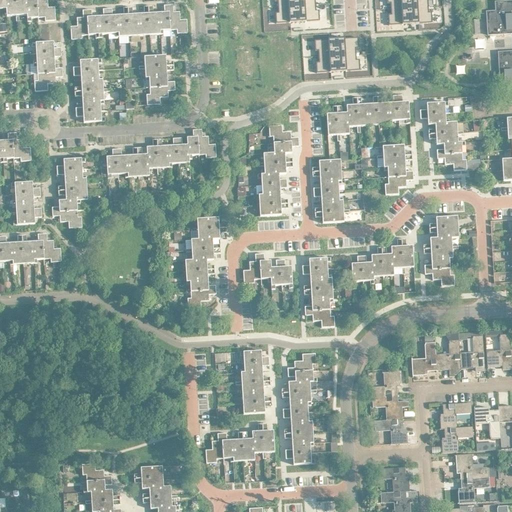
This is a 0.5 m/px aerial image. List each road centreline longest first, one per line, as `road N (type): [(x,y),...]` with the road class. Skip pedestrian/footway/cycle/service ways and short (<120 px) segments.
road 1 (residential): [(201,0),(205,93),(188,119),(70,131),(0,115)]
road 2 (tertiary): [(353,453),(353,380),(374,333),(401,314),(485,306)]
road 3 (residential): [(312,235),(401,226),(421,195),(466,193),(482,204)]
road 4 (residential): [(228,495),(203,488),(195,471),(188,343)]
road 5 (residential): [(239,340),(234,259),(242,243),(312,235)]
road 6 (residential): [(423,450),(420,386),(511,382)]
road 7 (residential): [(312,235),(306,100)]
road 8 (residential): [(228,495),(354,486)]
